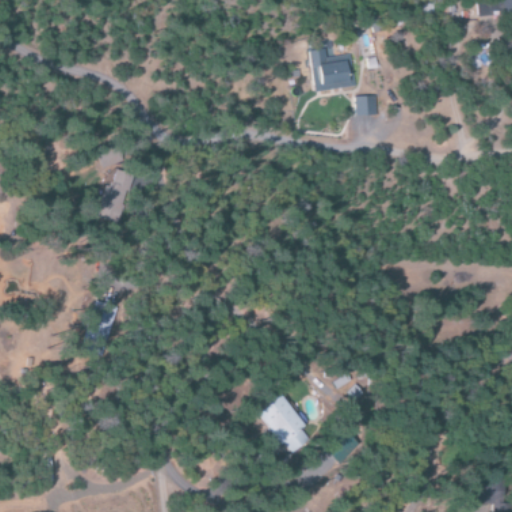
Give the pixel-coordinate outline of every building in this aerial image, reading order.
[(511,12),(511,0),(495,0),(496,13),(511,12)] [(310,92),(353,88),(351,71),(344,72),(343,62),(324,64),(322,50),(306,51),(310,92)] [(113,221),(122,187),(102,182),(94,216),(113,221)] [(112,307),(89,302),(79,352),(102,357),(112,307)] [(254,413),(287,456),(310,438),(276,396),(254,413)] [(334,465),(353,444),(340,432),(321,452),(334,465)] [(492,482),(463,483),(464,506),(493,505),(492,482)]
